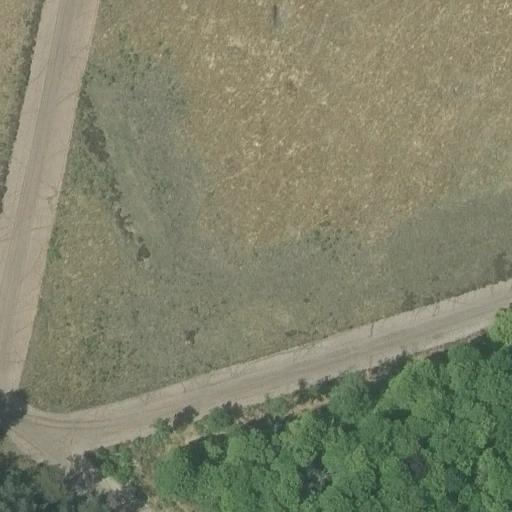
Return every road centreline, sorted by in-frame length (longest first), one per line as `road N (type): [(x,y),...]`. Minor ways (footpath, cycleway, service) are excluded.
road 1 (track): [(511,305),(0,457)]
road 2 (track): [(73,0),(0,393)]
road 3 (track): [(127,511),(0,411)]
